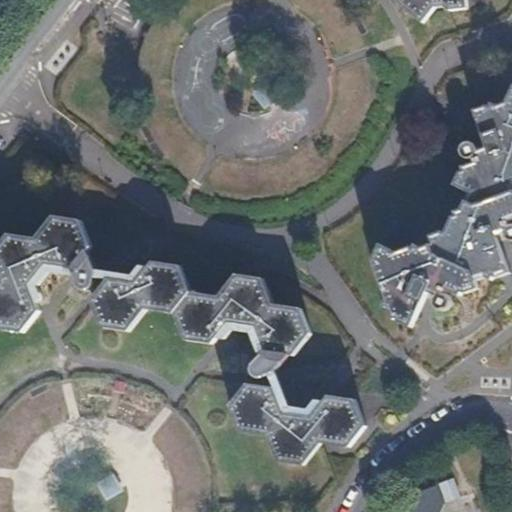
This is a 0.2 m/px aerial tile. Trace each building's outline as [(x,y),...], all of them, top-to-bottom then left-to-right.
[(397,0),(424,21),(436,3),(446,3),(447,9),(468,7),(467,0),(397,0)] [(470,166),(458,171),(451,186),(464,193),(464,203),(459,211),(451,213),(442,234),(429,238),(432,248),(421,251),(419,247),(397,255),(380,246),(371,264),(383,300),(379,308),(389,312),(392,324),(406,330),(425,294),(435,298),(433,301),(433,305),(433,308),(435,311),(437,313),(440,314),(443,314),(446,314),(449,313),(451,310),(452,308),(453,305),(453,302),(451,299),(449,297),(447,295),(449,291),(459,297),(479,290),(478,286),(505,278),(494,238),(501,235),(501,240),(502,243),(505,246),(507,248),(511,248),(511,227),(511,228),(506,228),(505,224),(511,222),(511,197),(511,193),(511,89),(510,89),(501,106),(492,111),(487,106),(469,114),(477,131),(485,149),(474,154),(472,150),(470,147),(467,146),(463,145),(460,146),(456,148),(454,151),(453,155),(454,157),(455,161),(457,163),(459,165),(463,166),(466,165),(469,165),(470,166)] [(0,358),(29,362),(46,340),(44,336),(37,314),(8,312),(0,322),(0,358)] [(252,384),(233,404),(242,429),(270,434),(279,459),(306,463),(322,441),(351,446),(366,423),(357,399),(329,394),(315,415),(286,411),(277,388),(252,384)] [(441,511),(443,508),(436,489),(419,497),(411,511),(441,511)]
